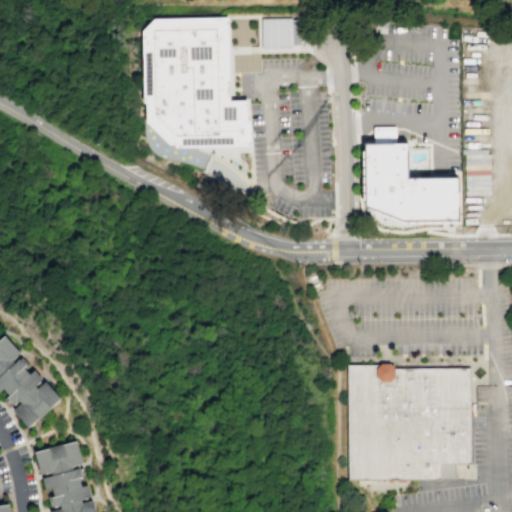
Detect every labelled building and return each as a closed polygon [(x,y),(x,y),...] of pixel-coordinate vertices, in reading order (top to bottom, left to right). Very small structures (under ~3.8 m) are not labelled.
[(247,148),(246,101),(227,101),(226,18),(149,20),(137,32),(137,125),(164,150),(247,148)] [(292,41),(292,18),(253,19),(253,42),(292,41)] [(363,142),(373,142),(372,126),(395,126),(395,143),(407,142),(407,177),(457,176),(457,220),(402,219),(365,204),(363,142)] [(488,148),(463,149),(464,195),(490,195),(488,148)] [(209,155),(203,151),(202,152),(196,149),(189,161),(202,168),(209,155)] [(27,426),(58,398),(44,382),(36,389),(33,385),(41,378),(33,370),(29,373),(23,367),(25,364),(16,355),(19,352),(4,335),(0,338),(0,389),(3,387),(9,395),(7,397),(12,402),(17,398),(21,403),(13,410),(27,426)] [(468,367),(393,367),(388,363),(380,362),(378,364),(346,364),(347,479),(439,478),(439,464),(469,463),(468,367)] [(50,511),(93,511),(90,501),(80,503),(79,498),(89,495),(86,485),(79,487),(76,477),(81,476),(79,467),(72,469),(71,465),(81,462),(75,440),(33,451),(40,475),(49,472),(50,474),(39,477),(43,491),(49,489),(51,495),(46,497),(49,507),(60,504),(61,508),(50,511)]
